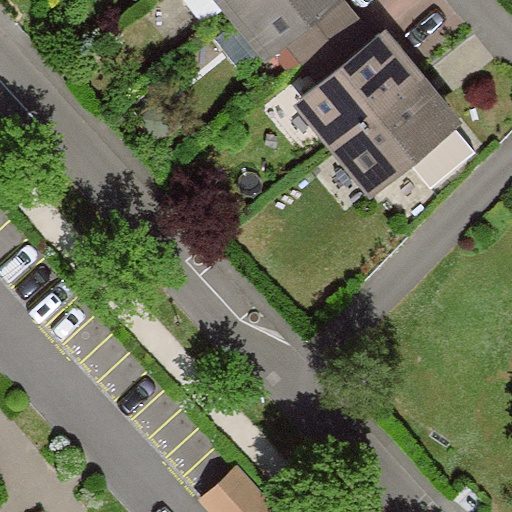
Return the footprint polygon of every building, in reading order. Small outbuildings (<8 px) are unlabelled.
[(231,2),(229,0),(185,0),(205,25),(231,2)] [(244,0),(236,8),(273,53),(286,41),(336,0),(244,0)] [(376,38),(347,0),(336,0),(286,41),(303,63),(320,84),(376,38)] [(418,79),(381,34),(376,38),(320,84),(304,98),(341,142),(418,79)] [(441,107),(418,79),(341,142),(377,188),(410,161),(454,124),(441,107)] [(477,152),(454,124),(410,161),(433,189),(477,152)] [(281,511),(242,468),(207,499),(219,511),(281,511)]
